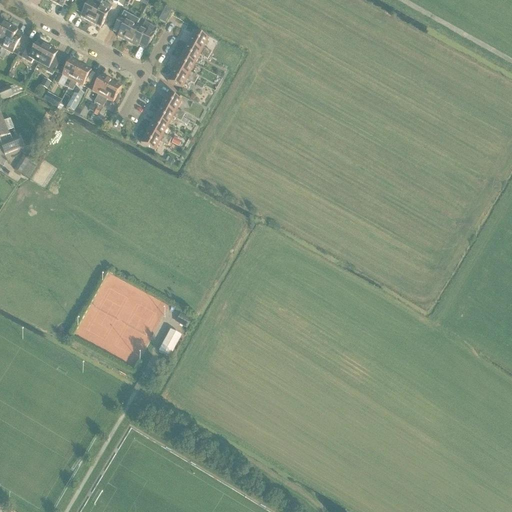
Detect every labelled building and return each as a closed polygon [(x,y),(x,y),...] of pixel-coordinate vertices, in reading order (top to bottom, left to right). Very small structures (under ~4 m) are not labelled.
[(80,17),(90,23),(102,2),(97,0),(82,0),(77,9),(83,12),(80,17)] [(102,2),(90,23),(100,28),(112,8),(102,2)] [(136,27),(139,21),(134,18),(124,12),(115,29),(120,32),(117,37),(127,43),(136,27)] [(141,30),(136,27),(127,43),(137,48),(140,43),(148,47),(157,30),(145,23),(141,30)] [(0,47),(12,54),(20,40),(15,37),(18,31),(8,26),(0,39),(0,47)] [(209,57),(216,61),(218,56),(203,48),(208,40),(194,32),(187,45),(209,57)] [(39,64),(48,47),(37,42),(35,47),(29,44),(21,59),(31,64),(33,61),(39,64)] [(207,60),(209,57),(187,45),(181,57),(195,65),(199,56),(207,60)] [(58,53),(48,47),(39,64),(44,66),(42,70),(52,76),(60,61),(55,58),(58,53)] [(190,73),(195,65),(181,57),(174,69),(196,81),(198,78),(190,73)] [(70,60),(58,83),(68,89),(81,66),(70,60)] [(81,66),(68,89),(73,92),(77,84),(83,87),(91,71),(81,66)] [(194,85),(196,81),(174,69),(167,82),(181,90),(186,81),(194,85)] [(94,103),(98,105),(111,82),(101,76),(92,92),(98,96),(94,103)] [(50,84),(44,80),(40,87),(47,91),(50,84)] [(111,82),(98,105),(103,108),(107,100),(113,104),(121,88),(111,82)] [(54,93),(48,90),(43,100),(49,103),(54,93)] [(67,108),(74,112),(82,98),(75,94),(67,108)] [(161,107),(183,119),(185,115),(177,111),(182,102),(168,94),(161,107)] [(187,126),(189,122),(184,119),(184,120),(183,119),(161,107),(154,119),(168,127),(173,118),(187,126)] [(17,138),(12,140),(10,135),(9,135),(0,114),(0,141),(1,145),(0,144),(0,146),(4,156),(22,149),(17,138)] [(163,135),(168,127),(154,119),(148,131),(169,143),(171,140),(163,135)] [(167,147),(169,143),(148,131),(141,144),(155,152),(159,143),(167,147)] [(181,143),(174,139),(171,144),(178,148),(181,143)] [(22,157),(14,170),(29,180),(37,167),(22,157)] [(190,321),(182,317),(179,322),(187,326),(190,321)] [(180,338),(170,332),(158,353),(169,359),(180,338)]
